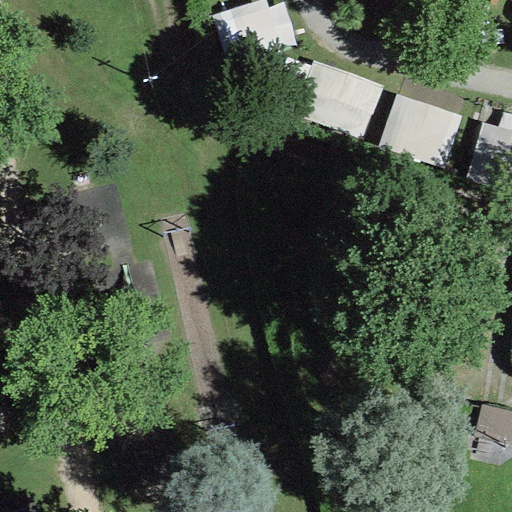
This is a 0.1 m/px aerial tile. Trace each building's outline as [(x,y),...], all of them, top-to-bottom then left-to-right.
[(245,0),(217,9),(232,56),(298,35),(286,0),(245,0)] [(366,130),(384,78),(310,52),(292,104),(366,130)] [(400,79),(382,139),(447,158),(465,98),(400,79)] [(152,85),(112,91),(119,132),(159,125),(152,85)] [(511,110),(485,105),(471,172),(511,181),(511,110)]
